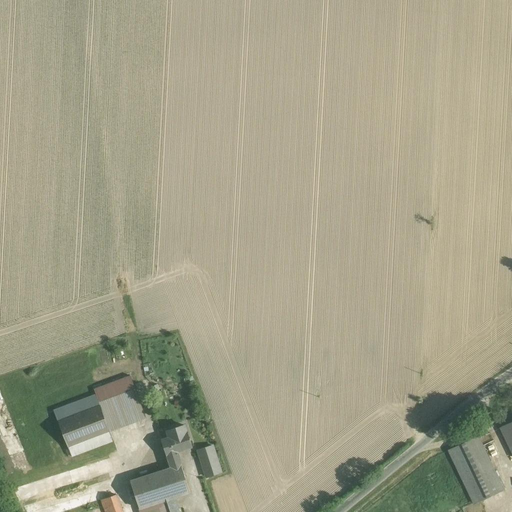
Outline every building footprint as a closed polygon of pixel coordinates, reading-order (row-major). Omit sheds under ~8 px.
[(130,376),(94,389),(97,396),(99,403),(135,390),(130,376)] [(135,390),(99,403),(109,431),(110,431),(146,418),(135,390)] [(97,396),(55,412),(68,446),(68,447),(109,431),(99,403),(97,396)] [(511,421),(500,428),(511,452),(511,421)] [(185,425),(167,431),(169,438),(162,440),(167,455),(168,455),(172,468),(181,465),(177,452),(192,447),(185,425)] [(109,431),(68,447),(68,446),(68,447),(72,456),(113,442),(110,431),(109,431)] [(480,437),(450,451),(474,504),(504,490),(480,437)] [(215,452),(200,456),(206,477),(221,472),(215,452)] [(172,468),(131,481),(140,509),(174,498),(190,492),(181,465),(172,468)] [(122,511),(116,495),(101,500),(105,511),(122,511)] [(178,511),(174,498),(140,509),(140,511),(178,511)]
